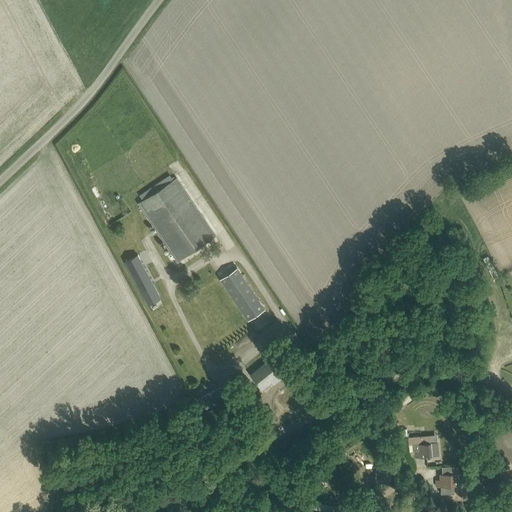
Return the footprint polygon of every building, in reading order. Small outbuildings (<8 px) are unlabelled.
[(138,204),(175,259),(178,262),(216,237),(177,178),(138,204)] [(126,264),(147,305),(159,299),(137,258),(126,264)] [(260,308),(236,264),(217,274),(241,318),(260,308)] [(252,377),(263,390),(276,380),(278,382),(286,377),(273,361),(252,377)] [(222,386),(199,398),(204,406),(205,408),(224,398),(223,396),(226,394),(222,386)] [(400,399),(388,408),(392,413),(397,409),(404,404),(400,399)] [(430,434),(408,436),(409,451),(414,450),(414,456),(438,454),(437,442),(431,442),(430,434)] [(386,439),(382,446),(389,450),(393,443),(386,439)] [(376,475),(372,475),(373,481),(391,480),(390,468),(378,469),(376,469),(376,475)] [(436,479),(436,485),(441,485),(441,493),(454,493),(454,485),(460,485),(460,472),(440,473),(441,479),(436,479)] [(394,508),(394,511),(412,511),(412,501),(398,502),(399,508),(394,508)]
